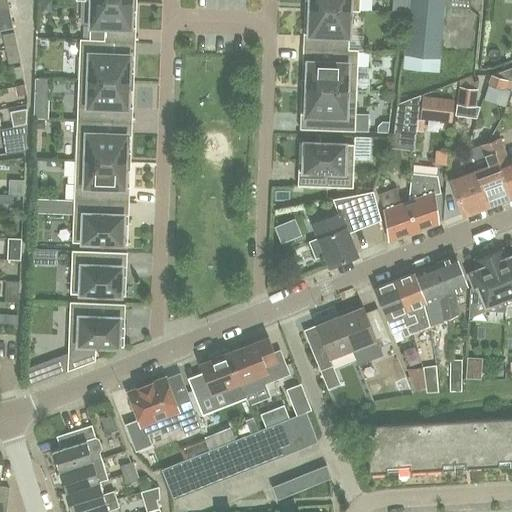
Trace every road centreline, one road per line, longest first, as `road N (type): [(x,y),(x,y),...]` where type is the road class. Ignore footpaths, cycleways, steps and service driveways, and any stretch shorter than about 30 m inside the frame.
road 1 (residential): [(157,359),(168,19)]
road 2 (residential): [(267,22),(257,316)]
road 3 (residential): [(511,217),(279,308)]
road 4 (residential): [(358,506),(279,308)]
road 5 (residential): [(157,359),(6,417)]
road 6 (residential): [(358,506),(374,498),(511,491)]
